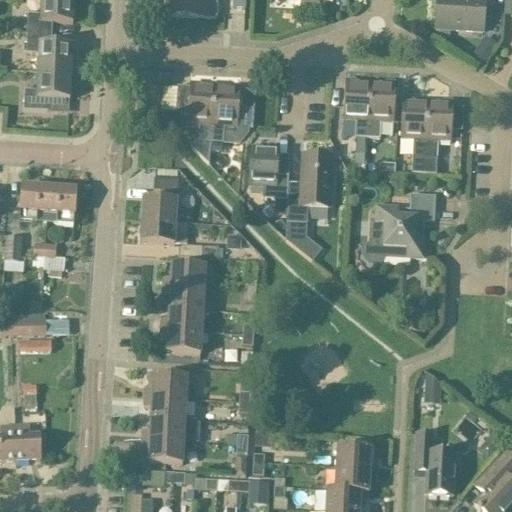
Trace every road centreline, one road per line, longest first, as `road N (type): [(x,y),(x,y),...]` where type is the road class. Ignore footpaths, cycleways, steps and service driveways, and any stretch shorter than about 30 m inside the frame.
road 1 (residential): [(86,504),(111,159)]
road 2 (residential): [(485,265),(500,132),(485,93),(382,17)]
road 3 (residential): [(118,53),(264,62),(382,17)]
